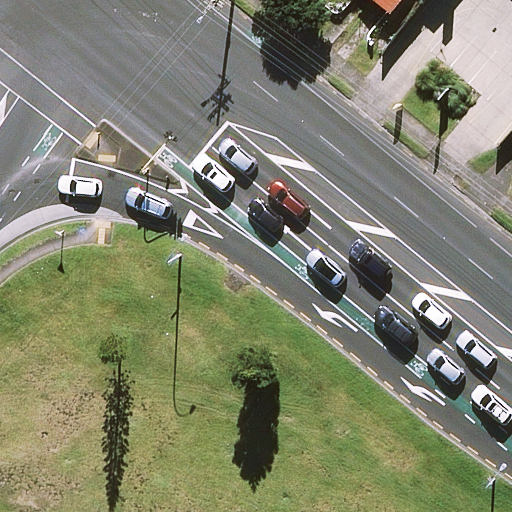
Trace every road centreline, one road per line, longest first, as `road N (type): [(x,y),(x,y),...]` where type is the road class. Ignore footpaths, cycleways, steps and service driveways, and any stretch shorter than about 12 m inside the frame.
road 1 (secondary): [(492,330),(287,282),(163,200),(66,182),(0,189)]
road 2 (secondary): [(107,25),(492,330)]
road 3 (secondary): [(107,25),(0,169)]
